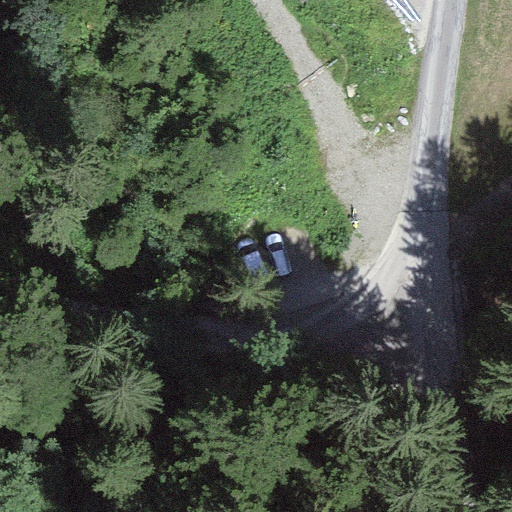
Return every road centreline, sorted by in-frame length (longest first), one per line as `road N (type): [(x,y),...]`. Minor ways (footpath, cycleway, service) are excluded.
road 1 (track): [(414,286),(254,344),(0,321)]
road 2 (unclassified): [(450,0),(417,188),(414,286)]
road 3 (track): [(271,0),(320,90),(417,188)]
road 4 (track): [(414,286),(451,415),(457,469)]
road 5 (track): [(511,161),(414,286)]
